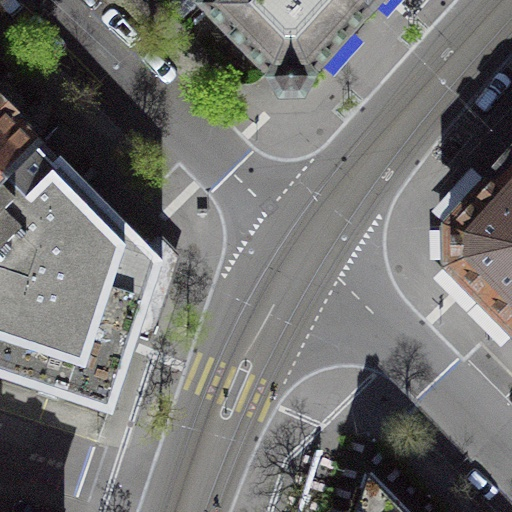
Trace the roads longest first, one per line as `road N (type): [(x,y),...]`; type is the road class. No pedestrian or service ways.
road 1 (residential): [(52,0),(310,248)]
road 2 (tertiary): [(310,248),(510,11)]
road 3 (residential): [(310,248),(511,448)]
road 4 (tertiary): [(189,503),(232,389),(310,248)]
road 5 (residential): [(189,503),(0,440)]
